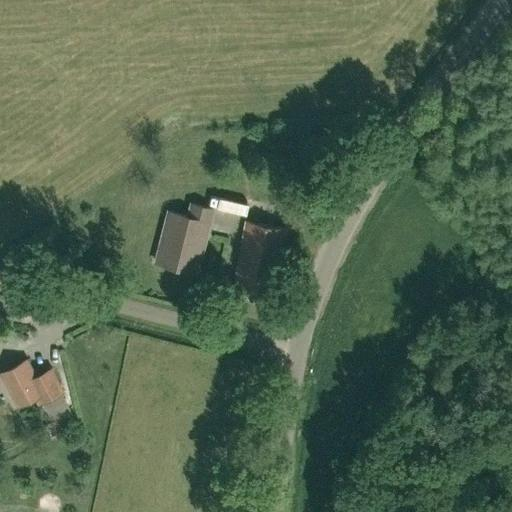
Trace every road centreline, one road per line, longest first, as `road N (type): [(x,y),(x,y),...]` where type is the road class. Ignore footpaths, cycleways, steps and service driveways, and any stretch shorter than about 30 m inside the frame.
road 1 (unclassified): [(294,353),(325,260),(373,183),(511,1)]
road 2 (unclassified): [(294,353),(0,276)]
road 3 (unclassified): [(277,511),(294,353)]
